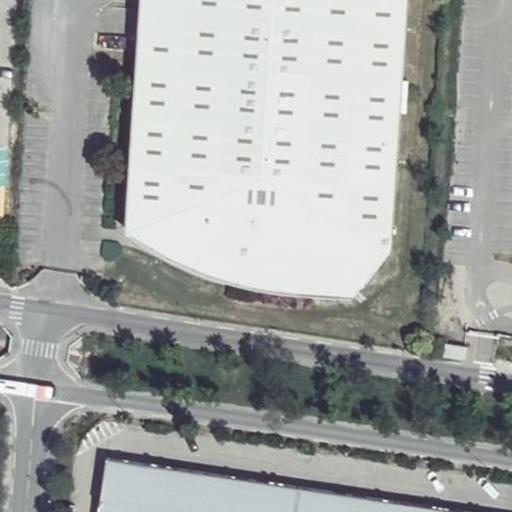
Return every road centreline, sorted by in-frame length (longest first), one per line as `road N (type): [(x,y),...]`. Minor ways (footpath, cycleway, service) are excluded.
road 1 (residential): [(37,382),(511,454)]
road 2 (residential): [(511,390),(42,316)]
road 3 (residential): [(28,511),(37,382)]
